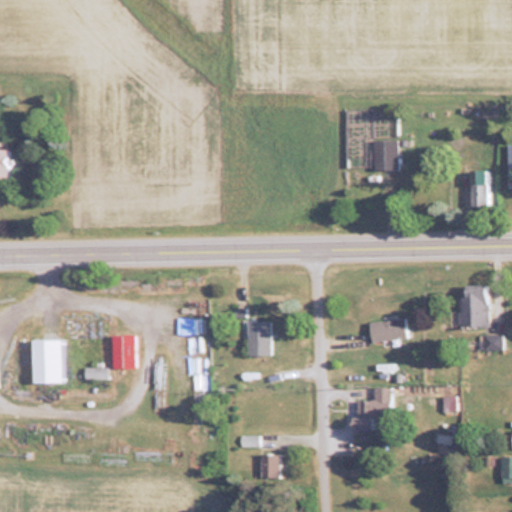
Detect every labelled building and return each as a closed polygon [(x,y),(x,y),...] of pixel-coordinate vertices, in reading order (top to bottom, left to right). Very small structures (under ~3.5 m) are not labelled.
[(398,169),(398,139),(374,139),(374,169),(398,169)] [(0,148),(0,178),(10,179),(10,148),(0,148)] [(470,170),(470,206),(491,206),(491,170),(470,170)] [(462,327),(489,327),(489,283),(462,283),(462,327)] [(232,316),(247,316),(247,298),(232,298),(232,316)] [(368,320),(370,340),(408,337),(407,317),(368,320)] [(248,354),(270,354),(270,319),(248,319),(248,354)] [(31,381),(63,381),(63,337),(31,337),(31,381)] [(85,376),(107,376),(107,366),(85,366),(85,376)] [(391,386),(376,386),(376,398),(353,399),(353,429),(378,428),(377,414),(391,414),(391,386)] [(511,480),(511,454),(500,454),(500,481),(511,480)]
